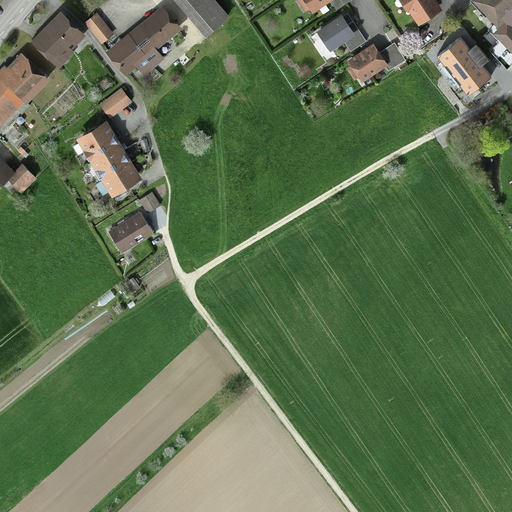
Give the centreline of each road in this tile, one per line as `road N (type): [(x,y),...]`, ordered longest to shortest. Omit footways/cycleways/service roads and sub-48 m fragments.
road 1 (track): [(354,511),(183,281),(431,135)]
road 2 (residential): [(53,0),(135,92),(162,166)]
